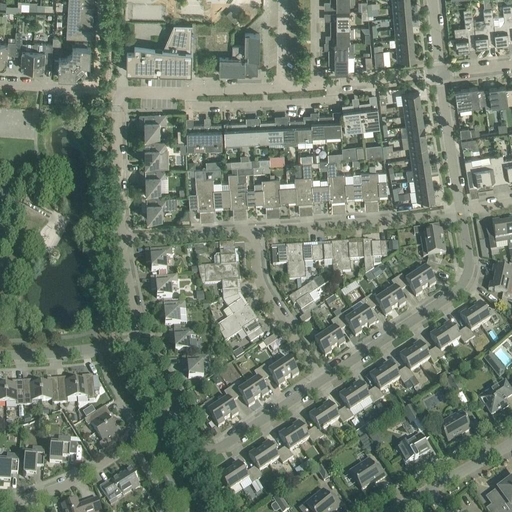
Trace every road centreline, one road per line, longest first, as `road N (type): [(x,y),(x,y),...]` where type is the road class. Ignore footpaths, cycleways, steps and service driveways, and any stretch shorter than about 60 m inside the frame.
road 1 (residential): [(321,381),(460,287),(469,258),(459,210)]
road 2 (residential): [(121,239),(118,97),(190,91)]
road 3 (residential): [(251,230),(459,210)]
road 4 (residential): [(178,414),(200,445),(219,450),(321,381)]
road 5 (residential): [(0,82),(91,87),(100,0)]
road 6 (residential): [(321,381),(261,288),(251,230)]
road 7 (residential): [(190,91),(197,106),(326,100),(333,84)]
road 8 (residential): [(459,210),(440,73)]
road 9 (residential): [(392,511),(511,442)]
road 10 (residential): [(132,346),(0,355)]
road 11 (residential): [(121,239),(251,230)]
